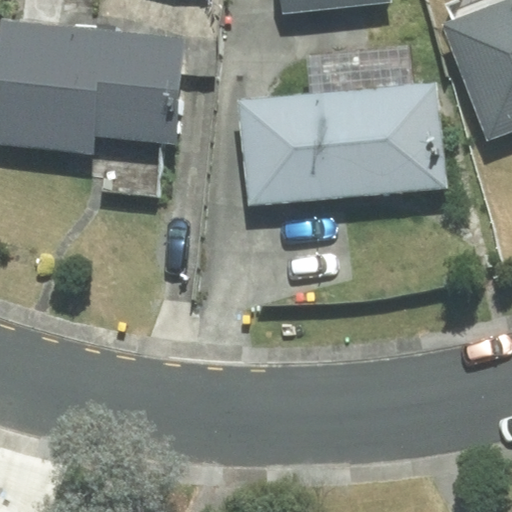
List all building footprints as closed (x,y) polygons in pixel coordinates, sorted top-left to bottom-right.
[(281,0),(283,12),(390,1),(390,0),(281,0)] [(454,21),(445,25),(488,139),(511,129),(511,0),(476,0),(450,10),(454,21)] [(104,189),(157,194),(161,143),(173,144),(182,39),(0,23),(0,27),(0,143),(94,151),(92,175),(105,176),(104,189)] [(444,186),(435,87),(410,89),(406,48),(308,57),(311,97),(246,103),(255,203),(444,186)] [(145,249),(89,224),(74,258),(130,283),(145,249)]
